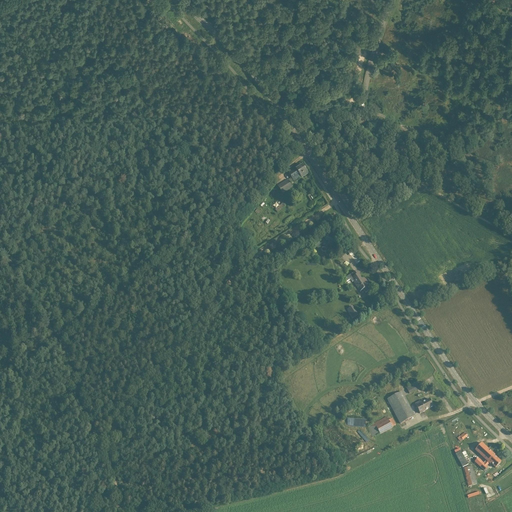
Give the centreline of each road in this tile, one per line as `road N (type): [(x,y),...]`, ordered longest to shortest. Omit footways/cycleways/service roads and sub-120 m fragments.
road 1 (track): [(117,508),(183,511),(313,480),(376,452),(424,417),(474,401)]
road 2 (tertiary): [(511,439),(474,401),(338,198)]
road 3 (track): [(55,331),(195,237),(234,221),(214,303)]
road 4 (tertiary): [(338,198),(256,78),(179,0)]
road 5 (track): [(214,303),(114,425),(117,508)]
road 6 (unclassified): [(338,198),(347,192),(367,77),(392,0)]
road 7 (track): [(511,228),(355,146)]
road 8 (track): [(333,202),(252,256),(214,303)]
road 9 (track): [(55,331),(112,463)]
